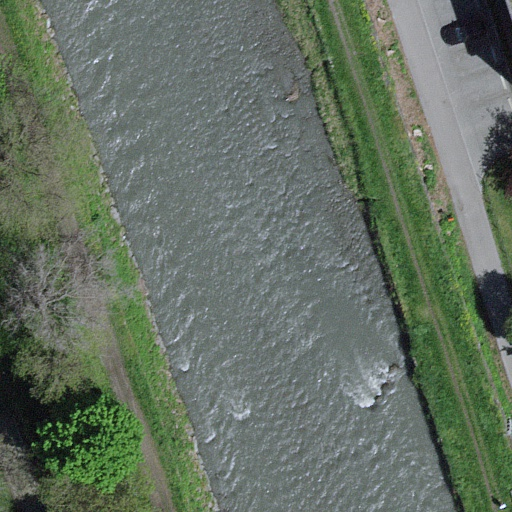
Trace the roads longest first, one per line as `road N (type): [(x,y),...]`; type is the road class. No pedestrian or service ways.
road 1 (track): [(165,511),(0,34)]
road 2 (residential): [(511,349),(391,0)]
